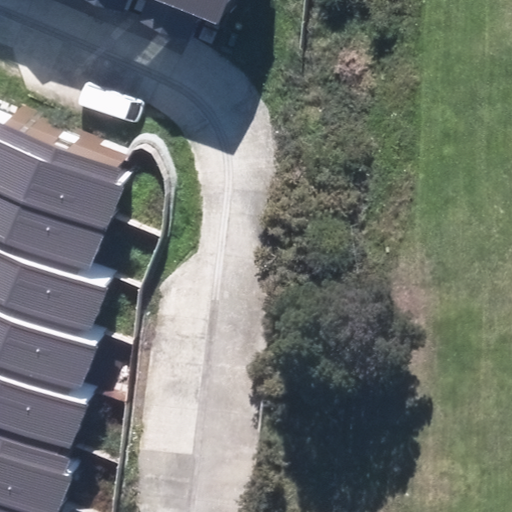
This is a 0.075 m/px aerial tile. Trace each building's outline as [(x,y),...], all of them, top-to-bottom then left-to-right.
[(226,0),(161,0),(217,23),(226,0)] [(0,173),(112,216),(129,171),(0,122),(0,173)] [(0,235),(91,270),(112,216),(0,173),(0,235)] [(0,296),(92,331),(112,278),(91,270),(0,235),(0,296)] [(0,361),(82,392),(104,336),(92,331),(0,296),(0,361)] [(0,428),(69,454),(91,396),(82,392),(0,361),(0,428)] [(0,482),(64,506),(82,459),(69,454),(0,428),(0,482)] [(61,511),(64,506),(0,482),(0,511),(61,511)]
